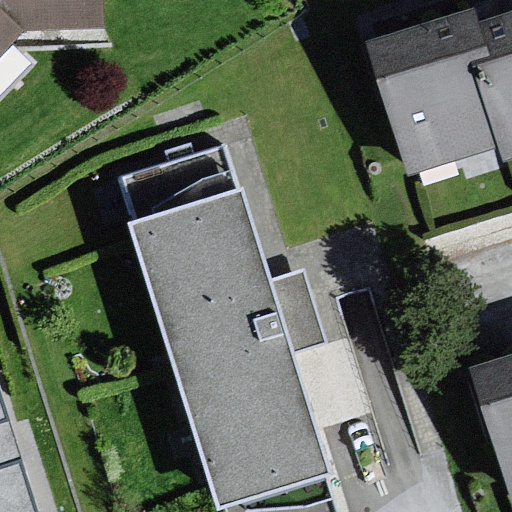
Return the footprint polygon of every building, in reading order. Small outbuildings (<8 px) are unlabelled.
[(99,22),(98,0),(0,0),(0,40),(15,24),(99,22)] [(511,2),(475,15),(487,54),(472,67),(496,142),(502,160),(511,156),(511,2)] [(496,142),(472,67),(487,54),(475,15),(471,6),(361,43),(405,173),(496,142)] [(218,511),(335,511),(288,355),(323,344),(302,275),(270,284),(228,146),(116,180),(218,511)] [(511,356),(461,373),(503,505),(511,501),(511,356)] [(35,511),(0,396),(0,511),(35,511)]
